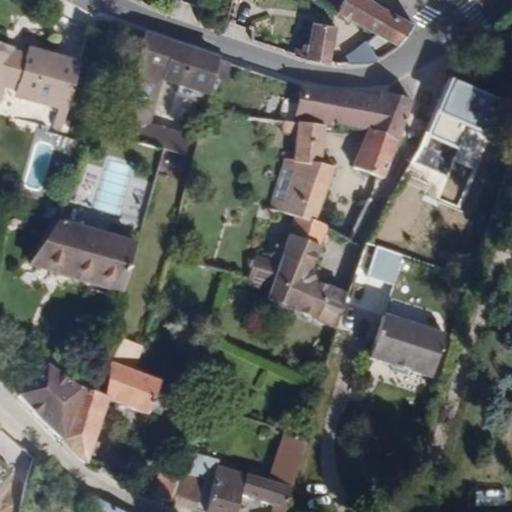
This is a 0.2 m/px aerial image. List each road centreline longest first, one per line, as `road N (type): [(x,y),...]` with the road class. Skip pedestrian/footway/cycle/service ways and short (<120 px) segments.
road 1 (residential): [(110,0),(266,65),(344,81),(391,74),(425,49)]
road 2 (residential): [(425,49),(426,106),(363,238)]
road 3 (residential): [(152,511),(0,426)]
